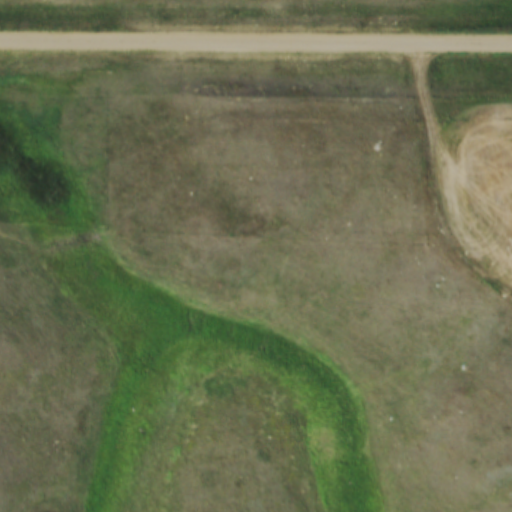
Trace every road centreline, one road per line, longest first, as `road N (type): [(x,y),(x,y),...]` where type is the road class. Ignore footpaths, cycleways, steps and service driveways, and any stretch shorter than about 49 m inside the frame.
road 1 (residential): [(511,45),(0,45)]
road 2 (track): [(511,289),(447,230),(416,45)]
